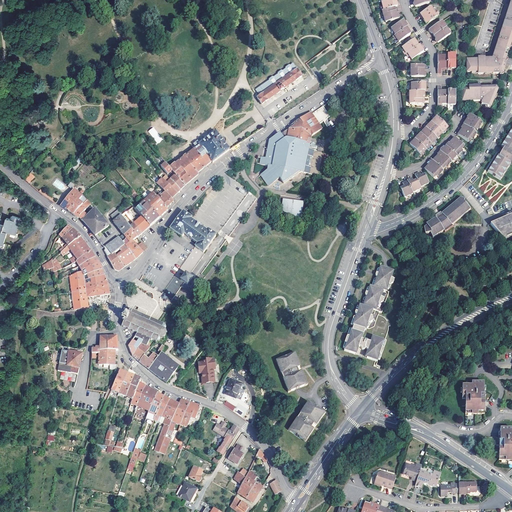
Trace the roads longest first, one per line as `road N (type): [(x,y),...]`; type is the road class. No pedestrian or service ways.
road 1 (residential): [(118,280),(135,271),(169,218),(217,168),(379,58)]
road 2 (residential): [(293,507),(266,449),(244,426),(161,386),(130,359),(115,319),(118,280)]
road 3 (residential): [(362,409),(335,380),(327,349),(366,227)]
road 4 (residential): [(506,106),(479,155),(440,195),(408,216),(366,227)]
road 5 (secondary): [(362,409),(429,343),(511,296)]
road 6 (residential): [(0,164),(78,227),(118,280)]
road 7 (residential): [(353,491),(421,508),(487,505),(508,488)]
road 8 (residential): [(393,130),(407,130),(433,98),(432,52),(403,0)]
